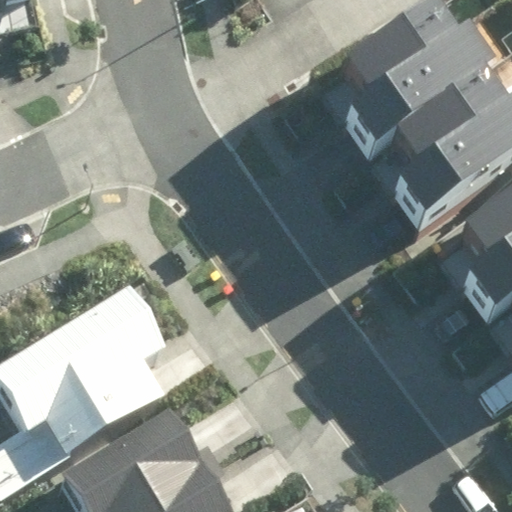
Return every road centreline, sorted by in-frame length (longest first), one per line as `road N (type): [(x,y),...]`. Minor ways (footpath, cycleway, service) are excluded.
road 1 (residential): [(450,511),(158,117)]
road 2 (residential): [(353,0),(158,117)]
road 3 (residential): [(158,117),(0,189)]
